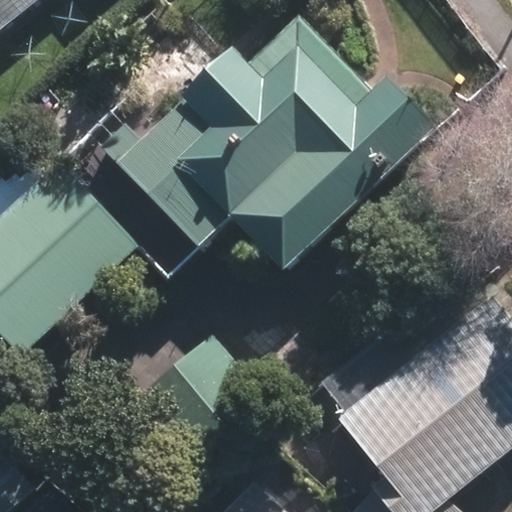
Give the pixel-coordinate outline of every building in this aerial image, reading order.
[(0,0),(0,31),(41,0),(0,0)] [(300,269),(452,127),(401,74),(383,91),(310,13),(261,60),(246,44),(124,160),(211,252),(249,216),(300,269)] [(149,249),(71,164),(0,228),(0,329),(28,360),(149,249)] [(290,511),(264,487),(240,511),(466,511),(456,502),(511,455),(511,307),(500,293),(348,416),(399,479),(368,511),(290,511)] [(258,378),(220,333),(143,397),(181,442),(258,378)] [(0,511),(6,511),(39,484),(6,447),(0,452),(0,511)]
